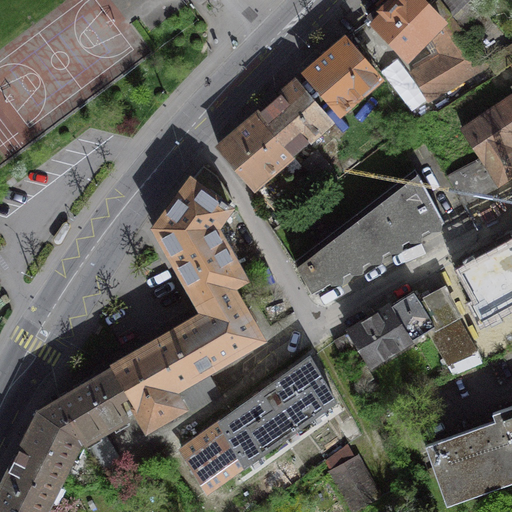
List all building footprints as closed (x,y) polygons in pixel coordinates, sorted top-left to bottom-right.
[(368,14),(367,15),(408,57),(432,33),(451,14),(440,0),(432,0),(427,6),(420,0),(387,0),(381,7),(380,6),(378,9),(382,13),(374,21),(368,14)] [(440,0),(451,14),(466,34),(479,23),(484,20),(467,2),(468,0),(440,0)] [(451,14),(432,33),(444,54),(412,73),(428,99),(486,61),(466,34),(451,14)] [(344,39),(307,73),(340,110),(378,78),(344,39)] [(511,63),(511,43),(511,44),(486,61),(495,74),(511,63)] [(258,114),(292,152),(327,121),(295,83),(258,114)] [(511,95),(462,129),(481,157),(447,175),(462,205),(501,184),(511,175),(511,150),(509,146),(511,144),(511,95)] [(258,114),(220,148),(252,186),(292,152),(258,114)] [(331,170),(317,153),(303,165),(324,191),(361,162),(354,153),(331,170)] [(229,284),(242,277),(213,226),(233,201),(219,178),(202,165),(156,226),(198,301),(229,284)] [(417,174),(297,266),(311,293),(443,221),(417,174)] [(475,350),(511,333),(511,249),(442,288),(475,350)] [(205,313),(170,333),(209,400),(219,395),(204,369),(259,337),(229,284),(198,301),(205,313)] [(482,361),(475,350),(442,288),(420,301),(413,290),(350,330),(370,364),(428,328),(453,373),(482,361)] [(346,332),(333,340),(347,366),(361,359),(346,332)] [(170,333),(114,365),(139,409),(148,424),(181,405),(171,387),(176,384),(192,411),(209,400),(170,333)] [(334,399),(310,357),(303,362),(220,422),(182,449),(207,490),(334,399)] [(363,363),(351,370),(358,384),(371,377),(363,363)] [(114,365),(58,398),(80,438),(83,442),(102,430),(139,409),(114,365)] [(39,410),(14,458),(59,480),(80,438),(58,398),(39,410)] [(495,420),(425,444),(446,504),(511,480),(511,404),(492,412),(495,420)] [(102,430),(83,442),(101,472),(120,460),(102,430)] [(357,456),(331,471),(353,510),(379,495),(357,456)] [(14,458),(0,485),(0,502),(18,511),(42,511),(59,480),(14,458)] [(18,511),(0,502),(0,511),(18,511)]
